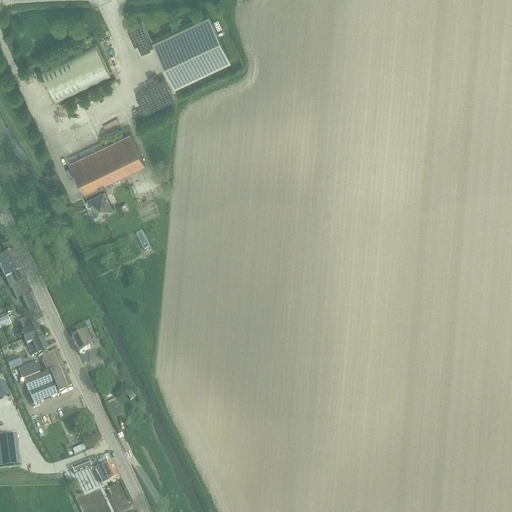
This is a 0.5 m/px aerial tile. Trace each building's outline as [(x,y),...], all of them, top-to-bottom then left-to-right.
[(208,14),(152,41),(174,87),(230,60),(208,14)] [(93,41),(39,67),(56,103),(110,77),(93,41)] [(107,190),(104,185),(146,165),(131,134),(69,163),(87,200),(86,202),(88,206),(90,206),(96,218),(113,209),(104,191),(107,190)] [(122,215),(129,211),(125,204),(119,207),(122,215)] [(138,236),(135,229),(128,232),(132,238),(138,236)] [(0,257),(0,266),(6,279),(11,290),(12,290),(16,300),(22,297),(22,298),(32,294),(27,283),(13,252),(3,256),(0,257)] [(8,317),(0,320),(0,331),(12,326),(8,317)] [(21,334),(23,340),(24,340),(27,345),(31,344),(44,338),(37,323),(25,329),(26,332),(21,334)] [(82,335),(72,339),(80,355),(91,350),(89,346),(94,343),(93,341),(87,329),(81,332),(82,335)] [(50,352),(44,338),(31,344),(27,345),(24,340),(23,340),(27,347),(27,346),(32,357),(37,355),(39,358),(50,352)] [(24,383),(25,383),(34,405),(57,396),(58,397),(73,390),(58,353),(42,359),(47,372),(40,375),(35,363),(18,369),(24,383)] [(20,359),(7,364),(10,371),(23,365),(20,359)] [(0,382),(0,398),(0,400),(10,396),(4,381),(0,382)] [(86,433),(91,446),(96,444),(90,431),(86,433)] [(17,434),(0,436),(0,467),(20,465),(17,434)] [(75,449),(72,450),(74,454),(74,455),(85,450),(84,449),(82,445),(75,449)] [(72,469),(75,475),(92,467),(89,461),(72,469)] [(119,478),(118,476),(112,463),(101,468),(95,470),(102,486),(119,478)] [(87,497),(81,499),(86,509),(91,506),(92,506),(87,497)]
